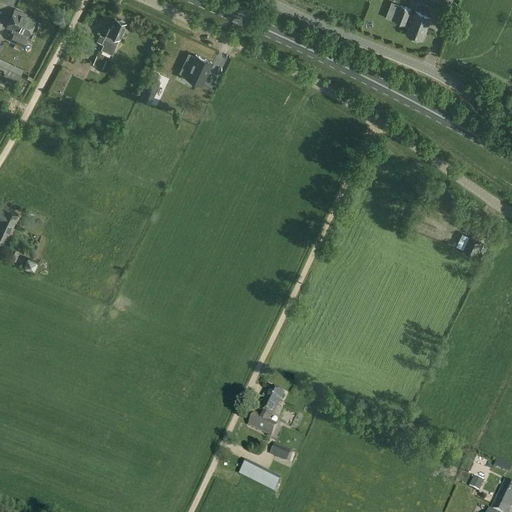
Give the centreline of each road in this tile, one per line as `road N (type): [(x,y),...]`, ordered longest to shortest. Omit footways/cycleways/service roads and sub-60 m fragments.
road 1 (unclassified): [(511,216),(233,41),(135,0)]
road 2 (track): [(373,123),(189,511)]
road 3 (primary): [(511,160),(376,83),(190,0)]
road 4 (unclassified): [(511,118),(438,74),(261,0)]
road 5 (track): [(87,0),(0,162)]
